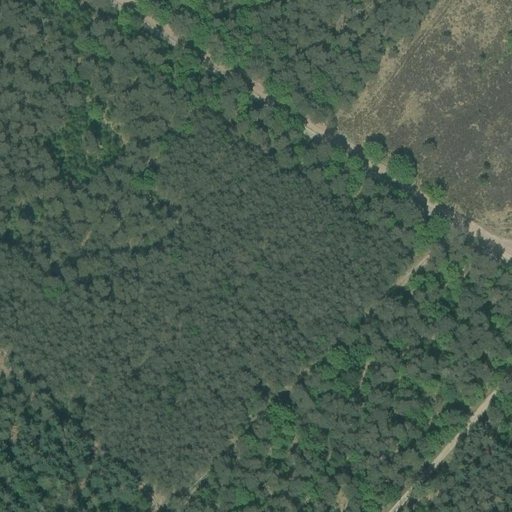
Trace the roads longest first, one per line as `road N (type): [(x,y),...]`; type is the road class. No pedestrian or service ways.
road 1 (track): [(165,511),(463,239)]
road 2 (track): [(0,347),(134,488),(139,511)]
road 3 (track): [(511,373),(396,511)]
